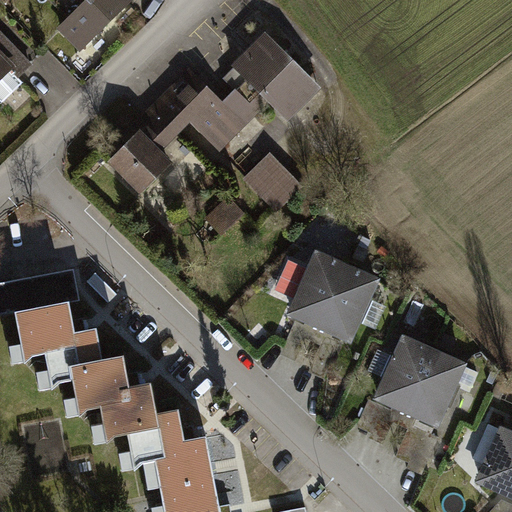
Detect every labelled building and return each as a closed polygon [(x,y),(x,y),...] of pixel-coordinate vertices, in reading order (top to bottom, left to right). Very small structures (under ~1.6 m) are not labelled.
[(86,0),(58,28),(81,52),(134,0),(86,0)] [(0,80),(13,67),(26,80),(40,66),(0,26),(0,80)] [(265,32),(232,65),(235,68),(248,81),(260,93),(268,101),(289,121),(322,88),(265,32)] [(126,142),(108,159),(142,193),(176,159),(163,147),(189,121),(219,150),(268,101),(260,93),(251,103),(238,91),(237,89),(236,90),(223,101),(189,67),(120,136),(126,142)] [(238,91),(248,81),(235,68),(224,78),(236,90),(237,89),(238,91)] [(303,185),(270,153),(243,181),(275,213),(303,185)] [(229,198),(206,219),(222,236),(245,215),(229,198)] [(381,278),(317,250),(309,269),(289,260),(276,289),(296,298),(289,314),(305,321),(335,334),(352,342),(381,278)] [(0,316),(17,313),(26,363),(35,354),(47,351),(55,388),(62,380),(75,378),(81,415),(88,408),(104,405),(110,442),(118,435),(131,433),(138,473),(145,463),(156,461),(166,511),(225,511),(211,433),(188,437),(182,404),(161,408),(156,379),(135,383),(128,350),(105,355),(99,327),(76,331),(70,301),(79,299),(73,271),(0,284),(0,316)] [(311,372),(325,378),(342,341),(333,337),(335,334),(305,321),(304,324),(296,321),(281,355),(298,362),(308,339),(322,346),(311,372)] [(468,364),(403,335),(374,399),(392,408),(402,411),(412,416),(421,420),(439,429),(468,364)] [(402,411),(392,408),(392,410),(370,401),(359,428),(371,432),(369,438),(388,445),(402,411)] [(421,420),(412,416),(394,458),(408,463),(406,469),(423,476),(440,436),(433,433),(435,428),(420,421),(421,420)] [(511,430),(502,426),(500,429),(488,424),(473,457),(484,463),(475,483),(511,499),(511,430)] [(511,511),(511,503),(503,500),(491,511),(511,511)]
